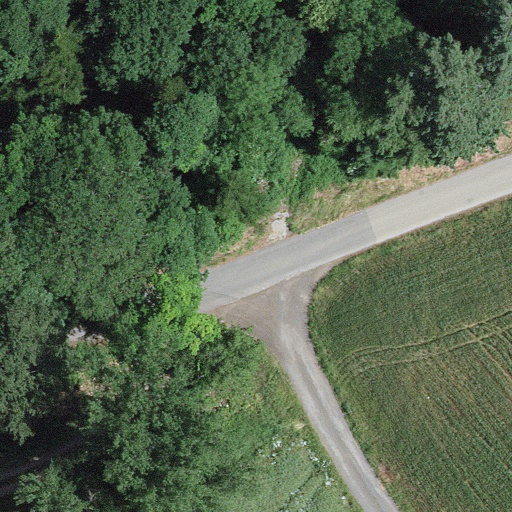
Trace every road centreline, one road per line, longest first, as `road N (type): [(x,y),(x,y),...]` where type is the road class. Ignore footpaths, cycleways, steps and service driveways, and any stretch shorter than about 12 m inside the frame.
road 1 (track): [(337,0),(301,114),(269,272),(283,351),(391,511)]
road 2 (unclassified): [(0,325),(95,327),(511,190)]
road 3 (unknown): [(0,499),(91,461),(278,318)]
